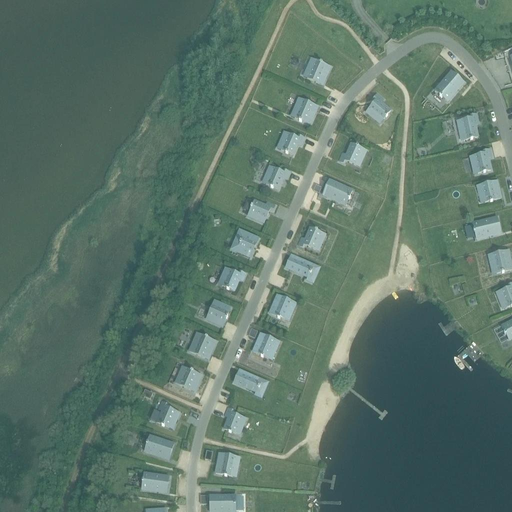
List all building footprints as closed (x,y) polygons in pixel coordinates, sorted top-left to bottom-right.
[(324,73),(327,75),(330,68),(322,64),(322,63),(320,62),(319,63),(315,61),(307,79),(322,86),(325,79),(322,77),(324,73)] [(442,98),(447,102),(463,83),(451,73),(434,92),(440,96),(439,97),(441,98),(442,98)] [(375,101),(368,110),(382,122),(385,117),(386,118),(388,116),(387,116),(391,111),(381,103),(383,100),(377,95),(373,99),(375,101)] [(310,125),(313,118),(309,117),(311,113),(314,114),(318,107),(302,101),(294,119),(299,121),(301,123),(301,122),(310,125)] [(472,119),(460,121),(465,141),(470,140),(473,140),(472,139),(478,138),(475,126),(478,125),(476,115),(471,116),(472,119)] [(288,154),(293,156),(298,145),(301,146),(304,138),(299,136),(298,139),(288,134),(280,151),(285,153),(285,154),(287,155),(288,154)] [(358,147),(356,146),(356,147),(351,145),(346,156),(343,155),(339,162),(344,164),(345,162),(356,166),(363,150),(358,148),(358,147)] [(473,156),(477,174),(483,173),(485,173),(485,172),(491,171),(488,159),(491,158),(489,150),(484,151),(485,154),(473,156)] [(273,188),(278,190),(283,179),(286,180),(289,173),(284,170),(283,173),(273,169),(266,185),(270,187),(270,188),(272,189),(273,188)] [(352,191),(329,181),(322,196),(345,206),(348,200),(349,200),(350,198),(349,198),(352,191)] [(490,203),(492,202),(492,201),(501,199),(499,194),(496,194),(495,190),(498,190),(496,182),(480,186),(484,203),(490,202),(490,203)] [(316,186),(313,192),(319,194),(321,188),(316,186)] [(266,206),(254,201),(252,206),(251,206),(250,208),(251,209),(249,214),(265,221),(270,210),(272,211),(275,206),(267,203),(266,206)] [(476,240),(501,234),(497,218),(472,224),(474,231),(473,231),(474,233),(476,240)] [(315,250),(322,234),(310,229),(305,240),(302,239),(298,246),(303,249),(304,246),(315,250)] [(243,255),(250,258),(258,240),(239,231),(236,237),(242,240),(241,242),(240,241),(239,244),(240,244),(237,251),(243,254),(243,255)] [(510,259),(508,251),(492,255),(496,274),(501,273),(502,274),(504,273),(504,272),(511,270),(511,267),(511,263),(507,264),(506,260),(510,259)] [(308,264),(291,256),(286,269),(308,278),(310,275),(311,275),(312,273),(311,272),(312,269),(307,266),(308,264)] [(237,285),(240,286),(244,279),(239,276),(237,279),(227,274),(222,287),(226,289),(226,290),(229,291),(229,290),(234,292),(237,285)] [(511,307),(511,283),(509,285),(510,288),(499,292),(506,309),(511,307)] [(292,303),(277,296),(274,303),(277,305),(276,308),(272,307),(269,314),(277,318),(279,319),(280,319),(285,321),(292,303)] [(231,308),(223,305),(222,309),(218,307),(220,304),(212,300),(206,316),(224,324),(226,319),(227,319),(228,317),(227,317),(231,308)] [(511,320),(501,327),(504,333),(505,335),(509,341),(511,339),(511,320)] [(252,330),(249,337),(254,339),(257,333),(252,330)] [(197,334),(189,352),(204,359),(212,341),(207,339),(208,338),(205,337),(205,338),(197,334)] [(276,341),(260,334),(257,342),(261,343),(259,347),(255,346),(252,353),(261,356),(260,357),(263,358),(263,357),(268,359),(276,341)] [(183,366),(175,384),(191,391),(198,373),(194,371),(194,370),(192,369),(191,370),(183,366)] [(256,379),(239,371),(234,383),(256,393),(258,390),(259,390),(260,388),(259,387),(260,384),(255,381),(256,379)] [(142,397),(150,400),(152,394),(145,391),(142,397)] [(174,416),(164,412),(165,409),(160,407),(157,414),(160,416),(157,423),(162,425),(161,426),(164,427),(164,426),(169,429),(174,416)] [(231,433),(236,435),(242,418),(232,414),(233,411),(228,409),(225,417),(228,418),(224,430),(229,432),(228,433),(231,434),(231,433)] [(169,460),(174,445),(149,437),(147,443),(146,446),(144,452),(169,460)] [(310,453),(315,449),(311,444),(306,448),(310,453)] [(236,458),(219,455),(215,474),(224,476),(224,477),(226,477),(227,477),(232,478),(236,458)] [(143,481),(142,481),(142,483),(141,490),(166,494),(169,478),(144,474),(143,481)] [(235,511),(235,496),(210,497),(209,511),(235,511)]
